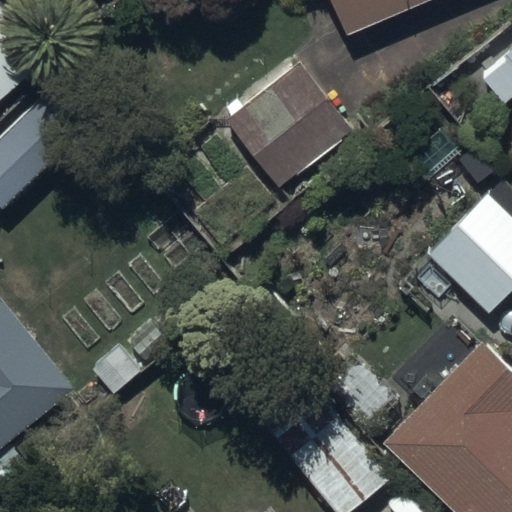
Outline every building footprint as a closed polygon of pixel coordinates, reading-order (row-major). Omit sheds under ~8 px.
[(1,0),(0,0),(0,97),(49,56),(1,0)] [(335,0),(348,27),(408,0),(335,0)] [(508,49),(481,68),(501,96),(511,88),(511,38),(504,45),(508,49)] [(340,113),(292,54),(224,115),(270,171),(340,113)] [(57,69),(0,121),(0,199),(2,201),(99,116),(57,69)] [(511,281),(511,208),(487,185),(427,246),(488,306),(511,281)] [(0,480),(29,457),(7,431),(73,379),(0,286),(0,480)] [(511,511),(511,359),(481,330),(383,434),(465,511),(511,511)] [(353,346),(324,375),(367,418),(396,388),(353,346)] [(294,375),(257,404),(341,510),(388,472),(322,388),(311,397),(294,375)]
